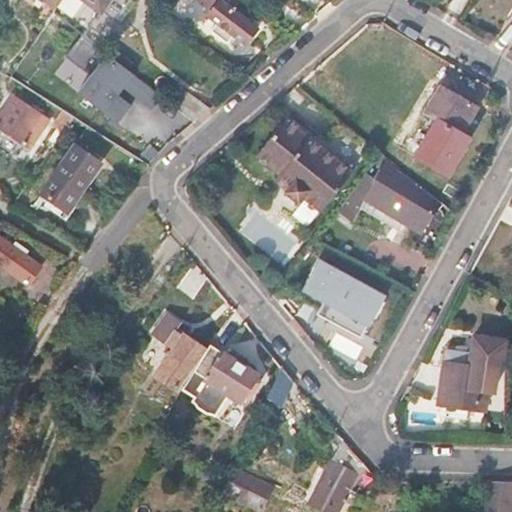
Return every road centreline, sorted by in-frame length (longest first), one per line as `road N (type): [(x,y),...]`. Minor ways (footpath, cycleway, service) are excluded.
road 1 (residential): [(360,430),(166,190),(171,165),(367,3),(385,3),(511,78)]
road 2 (residential): [(360,430),(511,153)]
road 3 (residential): [(360,430),(390,454),(511,460)]
